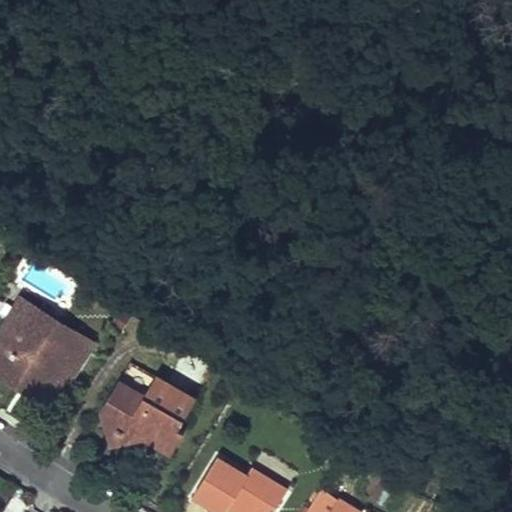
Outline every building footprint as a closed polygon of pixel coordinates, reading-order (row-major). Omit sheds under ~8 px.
[(41,309),(22,297),(0,331),(0,373),(5,365),(58,398),(94,342),(71,327),(61,344),(31,325),(41,309)] [(71,327),(41,309),(31,325),(61,344),(71,327)] [(58,398),(5,365),(0,373),(0,374),(53,407),(58,398)] [(145,397),(119,382),(108,399),(115,404),(105,422),(135,439),(139,431),(152,438),(150,441),(171,453),(183,434),(175,429),(181,419),(183,421),(195,400),(156,377),(145,397)] [(115,404),(108,399),(101,409),(105,422),(115,404)] [(135,439),(105,422),(111,445),(135,439)] [(152,438),(139,431),(135,439),(144,437),(150,441),(152,438)] [(346,448),(329,437),(321,450),(338,461),(339,459),(346,448)] [(362,457),(346,448),(339,459),(355,469),(362,457)] [(221,511),(226,511),(229,507),(233,501),(250,511),(273,511),(288,490),(251,467),(247,475),(217,456),(193,495),(221,511)] [(369,462),(362,457),(355,469),(362,473),(369,462)] [(330,511),(339,498),(321,488),(306,511),(330,511)] [(360,511),(339,498),(330,511),(360,511)] [(250,511),(233,501),(229,507),(237,511),(250,511)]
